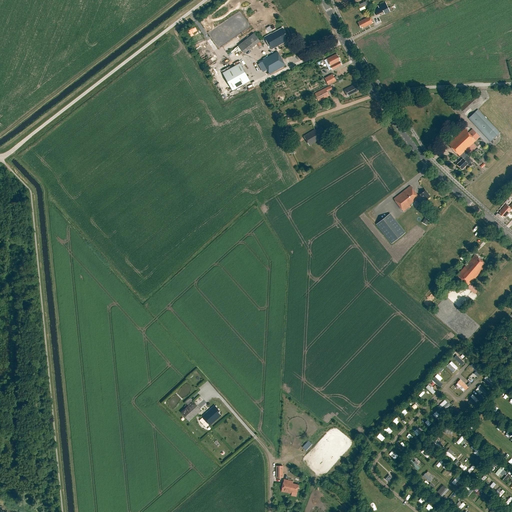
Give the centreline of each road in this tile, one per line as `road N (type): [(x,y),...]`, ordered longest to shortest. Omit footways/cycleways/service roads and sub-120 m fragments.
road 1 (unclassified): [(204,0),(0,157)]
road 2 (secondary): [(511,239),(439,174),(380,99)]
road 3 (unclassified): [(271,511),(266,449),(218,394)]
road 4 (unclassified): [(380,99),(415,88),(511,84)]
